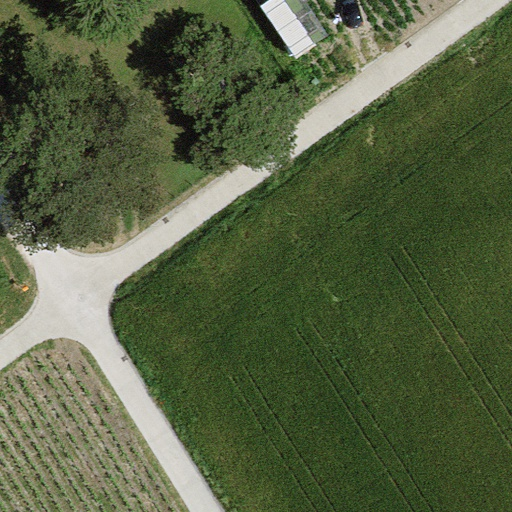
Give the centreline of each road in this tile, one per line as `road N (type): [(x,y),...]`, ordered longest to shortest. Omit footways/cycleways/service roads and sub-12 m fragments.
road 1 (track): [(488,0),(76,297)]
road 2 (track): [(209,511),(76,297)]
road 3 (track): [(0,177),(76,297)]
